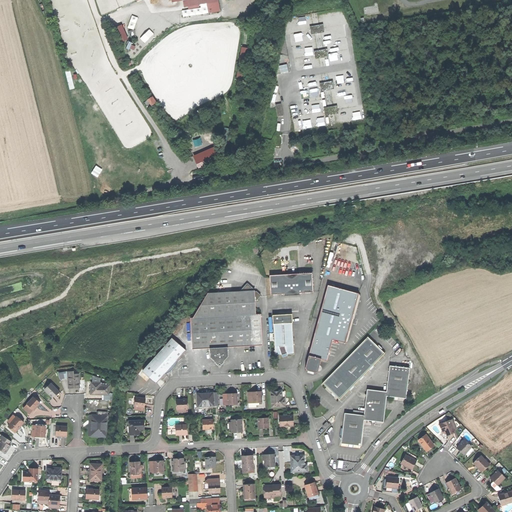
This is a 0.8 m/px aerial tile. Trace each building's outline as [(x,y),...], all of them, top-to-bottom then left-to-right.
[(173,0),(174,1),(184,1),(184,6),(199,3),(198,0),(206,0),(209,12),(219,11),(217,0),(173,0)] [(334,19),(332,12),(325,14),(327,21),(334,19)] [(135,29),(139,17),(132,15),(128,27),(135,29)] [(114,27),(121,42),(128,38),(121,24),(114,27)] [(315,32),(315,33),(321,32),(321,31),(322,31),(322,29),(324,29),(324,27),(321,27),(321,25),(320,26),(320,24),(314,25),(314,27),(313,27),(313,29),(310,29),(311,31),(314,30),(314,32),(315,32)] [(149,29),(140,38),(145,43),(154,33),(149,29)] [(247,49),(240,48),(236,79),(243,79),(247,49)] [(319,57),(320,58),(325,57),(325,55),(326,55),(326,54),(328,53),(328,52),(326,52),(325,50),(324,50),(324,49),(318,50),(318,51),(317,51),(317,53),(315,54),(315,56),(318,55),(318,57),(319,57)] [(280,72),(288,71),(288,64),(279,65),(280,72)] [(325,89),(325,90),(331,89),(330,88),(332,87),(331,86),(334,85),(333,84),(331,84),(331,82),(329,82),(329,81),(323,82),(324,83),(323,83),(323,85),(320,86),(320,88),(323,87),(324,89),(325,89)] [(151,96),(145,100),(150,108),(156,104),(151,96)] [(341,107),(348,106),(348,99),(340,99),(341,107)] [(314,105),(315,112),(323,111),(322,104),(314,105)] [(329,113),(329,114),(335,114),(334,112),(336,112),(336,110),(338,110),(338,108),(335,108),(335,106),(334,107),(333,105),(328,106),(328,108),(327,108),(327,110),(324,110),(324,112),(327,112),(328,113),(329,113)] [(91,173),(98,177),(102,169),(96,165),(91,173)] [(269,276),(270,295),(284,294),(300,293),(313,293),(312,273),(269,276)] [(202,305),(202,317),(257,314),(257,302),(262,295),(258,291),(256,291),(255,291),(255,289),(248,283),(240,291),(208,293),(202,305)] [(358,294),(327,286),(305,368),(307,371),(311,372),(315,373),(318,372),(321,359),(327,361),(333,340),(345,343),(358,294)] [(191,318),(192,349),(211,348),(211,357),(216,361),(216,363),(218,365),(221,364),(224,361),(229,356),(229,347),(242,346),(263,345),(262,314),(257,314),(202,317),(191,318)] [(273,316),(273,324),(292,323),(292,314),(273,316)] [(275,356),(281,355),(287,355),(294,355),(292,323),(273,324),(275,356)] [(332,392),(340,400),(385,353),(368,337),(323,383),(332,392)] [(143,371),(157,384),(166,374),(178,361),(187,351),(173,338),(143,371)] [(178,361),(166,374),(167,374),(174,369),(175,367),(178,361)] [(345,413),(341,444),(350,445),(361,446),(364,420),(383,422),(386,396),(406,399),(410,368),(390,366),(387,392),(367,389),(365,412),(364,415),(353,414),(345,413)] [(68,377),(69,388),(74,388),(80,388),(80,374),(74,374),(74,371),(68,371),(68,377)] [(48,386),(45,389),(52,397),(55,394),(59,390),(50,382),(47,385),(48,386)] [(91,390),(91,394),(104,395),(109,395),(109,393),(109,386),(101,386),(102,383),(91,382),(91,390)] [(271,391),(272,408),(286,407),(285,398),(282,398),(282,391),(278,391),(271,391)] [(252,392),(252,404),(256,403),(262,403),(262,392),(256,392),(252,392)] [(198,407),(218,406),(217,393),(207,393),(197,394),(198,407)] [(228,394),(228,405),(238,405),(237,393),(231,394),(228,394)] [(27,404),(34,410),(37,407),(41,403),(38,401),(35,398),(34,397),(27,404)] [(135,397),(134,407),(144,408),(144,403),(145,398),(135,397)] [(188,400),(176,400),(177,405),(177,410),(179,410),(187,410),(188,410),(188,400)] [(30,414),(34,410),(27,404),(24,408),(30,414)] [(91,430),(91,436),(107,437),(108,410),(106,410),(106,412),(98,412),(98,415),(91,415),(91,418),(91,430)] [(8,426),(15,432),(20,427),(24,422),(17,416),(8,426)] [(280,417),(280,427),(285,427),(286,428),(288,428),(290,426),(294,426),(294,421),(293,416),(280,417)] [(258,419),(259,429),(264,429),(269,429),(269,418),(258,419)] [(129,421),(130,434),(140,434),(140,431),(144,430),(144,425),(143,420),(129,421)] [(204,420),(204,430),(208,429),(214,429),(213,420),(204,420)] [(232,430),(232,432),(237,432),(243,431),(242,420),(232,420),(232,422),(232,430)] [(439,424),(442,432),(445,431),(447,436),(450,435),(454,433),(453,430),(450,421),(450,420),(439,424)] [(36,436),(36,437),(40,437),(45,437),(45,425),(36,425),(36,436)] [(187,425),(177,426),(177,435),(182,435),(188,435),(187,425)] [(57,426),(56,436),(61,436),(67,436),(67,427),(57,426)] [(0,438),(3,441),(10,445),(12,441),(0,433),(0,438)] [(418,440),(426,450),(430,447),(433,444),(426,435),(418,440)] [(464,440),(457,448),(461,452),(464,455),(466,453),(471,447),(471,446),(464,440)] [(0,444),(0,450),(5,453),(8,449),(10,445),(3,441),(0,444)] [(268,455),(262,455),(263,461),(265,461),(265,466),(271,465),(271,467),(276,467),(275,454),(268,455)] [(291,456),(292,472),(308,471),(307,465),(305,465),(304,465),(304,463),(305,463),(305,455),(291,456)] [(400,463),(412,469),(414,465),(416,461),(405,455),(400,463)] [(243,465),(243,473),(254,472),(253,456),(242,457),(243,465)] [(478,468),(482,472),(490,465),(481,456),(473,463),(478,468)] [(206,458),(206,469),(217,468),(216,463),(216,457),(206,458)] [(179,460),(174,460),(174,472),(176,472),(183,471),(184,471),(184,460),(179,460)] [(153,461),(154,472),(164,471),(163,461),(157,461),(153,461)] [(130,462),(131,474),(142,474),(141,469),(140,469),(140,462),(135,462),(130,462)] [(90,472),(90,480),(101,480),(102,464),(91,464),(90,472)] [(47,468),(47,480),(61,480),(62,467),(58,467),(54,467),(54,469),(47,468)] [(33,481),(38,481),(38,468),(31,468),(31,471),(30,471),(25,471),(25,476),(25,481),(33,481)] [(498,471),(490,478),(493,482),(492,484),(493,485),(495,487),(505,478),(498,471)] [(196,474),(189,474),(189,484),(197,484),(196,474)] [(387,477),(386,487),(397,488),(398,483),(398,478),(387,477)] [(446,483),(451,494),(456,491),(460,489),(455,478),(446,483)] [(209,489),(209,493),(220,493),(220,487),(220,483),(210,483),(210,488),(208,488),(209,489)] [(305,486),(308,496),(318,493),(316,488),(315,483),(305,486)] [(245,499),(255,498),(255,485),(244,485),(244,491),(244,495),(245,499)] [(264,488),(264,499),(274,498),(274,496),(281,496),(281,490),(281,485),(273,485),(273,488),(264,488)] [(162,487),(162,497),(167,497),(172,496),(172,486),(162,487)] [(132,488),(133,499),(139,499),(139,498),(142,498),(146,497),(146,494),(147,494),(146,487),(132,488)] [(99,489),(87,488),(86,493),(86,498),(99,499),(99,489)] [(430,493),(435,503),(439,501),(443,499),(438,489),(430,493)] [(12,494),(11,499),(25,500),(25,490),(12,490),(12,494)] [(48,505),(60,506),(60,501),(59,501),(59,499),(59,497),(49,496),(49,492),(39,491),(38,501),(49,501),(48,505)] [(498,495),(501,505),(511,502),(511,492),(511,491),(507,492),(507,493),(503,494),(498,495)] [(431,505),(435,503),(430,493),(426,495),(431,505)] [(408,501),(413,511),(418,509),(417,507),(421,506),(417,497),(408,501)] [(478,510),(479,511),(495,511),(486,502),(482,506),(478,510)]
